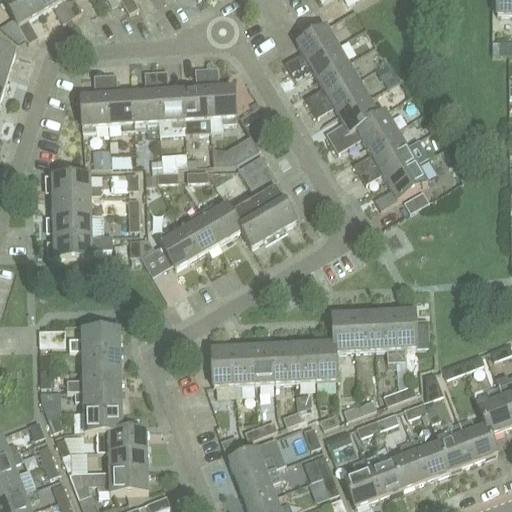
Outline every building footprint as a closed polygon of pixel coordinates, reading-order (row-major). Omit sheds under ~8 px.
[(28,26),(40,19),(29,0),(10,0),(2,5),(28,49),(38,43),(28,26)] [(29,0),(40,19),(52,12),(62,29),(73,23),(59,0),(29,0)] [(59,0),(73,23),(83,17),(72,0),(59,0)] [(117,0),(129,19),(139,13),(130,0),(117,0)] [(511,18),(511,0),(496,0),(496,19),(511,18)] [(289,77),(337,50),(326,32),(296,49),(301,58),(284,68),(289,77)] [(317,85),(347,68),(337,50),(289,77),(296,88),(313,78),(317,85)] [(0,74),(8,77),(15,57),(0,52),(0,74)] [(310,113),(358,86),(347,68),(317,85),(322,94),(305,104),(310,113)] [(375,98),(390,89),(380,72),(364,82),(375,98)] [(210,125),(206,73),(194,74),(196,95),(182,96),(185,133),(198,132),(198,138),(211,137),(210,125)] [(206,73),(210,125),(222,124),(223,130),(235,129),(233,92),(219,93),(218,73),(206,73)] [(0,96),(2,97),(8,77),(0,74),(0,96)] [(185,133),(182,96),(169,97),(167,76),(155,77),(159,128),(172,128),(172,134),(185,133)] [(159,128),(155,77),(144,78),(145,98),(131,99),(134,136),(147,135),(146,129),(159,128)] [(108,132),(105,80),(93,81),(94,102),(80,103),(83,140),(96,139),(95,133),(108,132)] [(116,80),(105,80),(108,132),(121,131),(122,137),(134,136),(131,99),(118,100),(116,80)] [(337,121),(368,103),(358,86),(310,113),(316,123),(333,113),(337,121)] [(378,121),(378,120),(368,103),(337,121),(342,130),(326,139),(331,149),(378,121)] [(366,153),(396,135),(385,116),(378,120),(378,121),(331,149),(337,159),(361,145),(366,153)] [(359,180),(406,153),(396,135),(366,153),(370,160),(353,170),(359,180)] [(115,156),(135,155),(134,139),(115,140),(115,156)] [(233,171),(257,157),(249,143),(225,157),(233,171)] [(387,188),(416,171),(406,153),(359,180),(365,190),(382,180),(387,188)] [(216,175),(216,155),(192,155),(193,175),(216,175)] [(162,161),(163,178),(175,177),(174,160),(162,161)] [(253,206),(273,241),(295,228),(275,193),(278,191),(261,161),(238,174),(251,197),(255,195),(259,202),(253,206)] [(416,171),(387,188),(391,196),(374,206),(380,216),(393,208),(393,209),(427,189),(416,171)] [(207,176),(187,177),(187,188),(208,187),(207,176)] [(157,178),(157,188),(178,187),(178,177),(157,178)] [(138,195),(138,178),(128,178),(128,195),(138,195)] [(90,191),(89,181),(45,182),(45,195),(51,195),(51,203),(90,202),(90,200),(101,200),(101,191),(90,191)] [(52,223),(90,222),(90,202),(51,203),(52,223)] [(129,221),(139,221),(138,205),(128,205),(129,221)] [(250,254),(273,241),(253,206),(231,218),(242,237),(240,237),(250,254)] [(201,217),(219,249),(240,237),(242,237),(231,218),(226,210),(215,216),(212,211),(201,217)] [(193,229),(182,235),(197,262),(219,249),(201,217),(189,224),(193,229)] [(139,221),(129,221),(129,236),(139,236),(139,221)] [(52,243),(91,242),(90,222),(52,223),(46,223),(46,235),(52,235),(52,243)] [(174,275),(197,262),(182,235),(171,242),(168,236),(156,243),(174,275)] [(112,241),(91,242),(52,243),(53,251),(46,251),(47,264),(91,263),(91,255),(112,254),(112,241)] [(139,262),(138,245),(129,246),(130,262),(139,262)] [(149,245),(138,245),(139,262),(140,262),(141,263),(155,255),(149,245)] [(0,303),(8,304),(10,288),(0,287),(0,303)] [(393,316),(395,355),(395,366),(405,366),(404,354),(429,353),(428,325),(414,326),(413,315),(393,316)] [(393,316),(372,317),(374,356),(387,355),(387,367),(395,366),(395,355),(393,316)] [(374,356),(372,317),(352,318),(354,357),(374,356)] [(354,357),(352,318),(332,319),(333,347),(334,347),(334,358),(354,357)] [(119,334),(80,335),(81,347),(74,347),(74,356),(81,356),(119,355),(119,334)] [(39,336),(39,352),(66,351),(65,335),(39,336)] [(334,347),(333,347),(313,348),(315,388),(336,386),(334,358),(334,347)] [(315,388),(313,348),(293,350),(295,389),(315,388)] [(511,356),(509,349),(489,356),(493,366),(511,358),(511,356)] [(272,351),(274,390),(295,389),(293,350),(272,351)] [(252,352),(254,391),(274,390),(272,351),(252,352)] [(231,353),(233,392),(254,391),(252,352),(231,353)] [(233,392),(231,353),(210,354),(213,393),(233,392)] [(120,376),(119,355),(81,356),(74,356),(74,365),(81,365),(82,377),(120,376)] [(461,367),(465,377),(484,370),(480,360),(461,367)] [(40,377),(50,377),(49,361),(39,362),(40,377)] [(465,377),(461,367),(442,375),(446,384),(465,377)] [(120,376),(82,377),(82,385),(66,386),(66,398),(74,397),(120,396),(120,376)] [(40,377),(40,393),(51,392),(50,377),(40,377)] [(425,381),(426,406),(423,408),(427,417),(431,429),(441,425),(433,404),(443,400),(434,378),(425,381)] [(511,429),(511,383),(509,385),(507,380),(495,384),(498,393),(511,429)] [(397,396),(401,405),(416,399),(412,390),(397,396)] [(279,392),(262,392),(262,417),(278,418),(279,392)] [(489,440),(490,440),(511,431),(511,429),(498,393),(486,398),(490,407),(478,412),(485,431),(485,430),(489,440)] [(121,416),(120,396),(74,397),(75,407),(82,406),(83,417),(121,416)] [(401,405),(397,396),(383,401),(387,410),(401,405)] [(256,398),(241,399),(243,428),(258,427),(256,398)] [(42,409),(47,423),(57,419),(51,405),(42,409)] [(373,405),(358,411),(362,420),(376,415),(373,405)] [(408,424),(427,417),(423,408),(404,415),(408,424)] [(297,417),(301,427),(316,421),(312,411),(297,417)] [(362,420),(358,411),(343,416),(347,426),(362,420)] [(121,437),(121,416),(83,417),(83,438),(108,438),(107,437),(121,437)] [(301,427),(297,417),(283,422),(287,432),(301,427)] [(53,437),(62,434),(57,419),(47,423),(53,437)] [(335,419),(320,425),(324,435),(339,429),(335,419)] [(395,419),(376,426),(379,435),(399,428),(395,419)] [(274,426),(259,431),(263,441),(277,436),(274,426)] [(379,435),(376,426),(357,433),(360,442),(379,435)] [(485,430),(485,431),(473,435),(470,426),(458,430),(473,468),(497,459),(490,440),(489,440),(485,430)] [(45,442),(38,427),(29,430),(35,446),(45,442)] [(473,468),(458,430),(447,435),(450,444),(438,448),(449,477),(473,468)] [(263,441),(259,431),(244,437),(248,447),(263,441)] [(321,452),(313,432),(304,435),(311,455),(321,452)] [(108,438),(108,457),(147,456),(146,436),(121,437),(107,437),(108,438)] [(332,453),(351,446),(348,436),(328,444),(332,453)] [(0,464),(10,461),(2,441),(0,441),(0,464)] [(236,441),(220,447),(224,456),(240,451),(236,441)] [(56,447),(62,461),(71,458),(66,443),(56,447)] [(449,477),(438,448),(426,453),(423,443),(411,448),(426,486),(449,477)] [(426,486),(411,448),(399,452),(403,461),(391,466),(402,495),(426,486)] [(44,469),(53,465),(48,451),(39,454),(44,469)] [(227,466),(237,490),(275,475),(270,463),(261,466),(256,455),(227,466)] [(147,476),(147,456),(108,457),(109,478),(147,476)] [(77,472),(71,458),(62,461),(67,475),(77,472)] [(0,486),(17,480),(10,461),(0,464),(0,486)] [(322,483),(331,479),(324,461),(314,464),(322,483)] [(402,495),(391,466),(379,470),(376,461),(364,466),(378,504),(402,495)] [(53,465),(44,469),(50,483),(59,480),(53,465)] [(356,511),(378,504),(364,466),(352,471),(355,479),(343,483),(354,511),(356,511)] [(27,494),(39,489),(32,469),(19,474),(27,494)] [(279,487),(275,475),(237,490),(245,511),(248,511),(275,502),(270,490),(279,487)] [(109,486),(109,498),(148,497),(147,476),(109,478),(73,479),(69,480),(79,505),(91,501),(89,494),(88,491),(103,490),(105,486),(109,486)] [(331,479),(322,483),(329,503),(339,499),(331,479)] [(17,480),(0,486),(0,507),(24,499),(17,480)] [(53,493),(58,507),(68,503),(63,489),(53,493)] [(24,499),(0,507),(0,511),(29,511),(28,507),(39,503),(36,494),(34,495),(24,499)] [(166,501),(147,508),(148,511),(166,511),(169,511),(166,501)] [(248,511),(289,511),(289,510),(283,511),(278,511),(275,502),(248,511)] [(71,511),(68,503),(58,507),(59,511),(71,511)]
